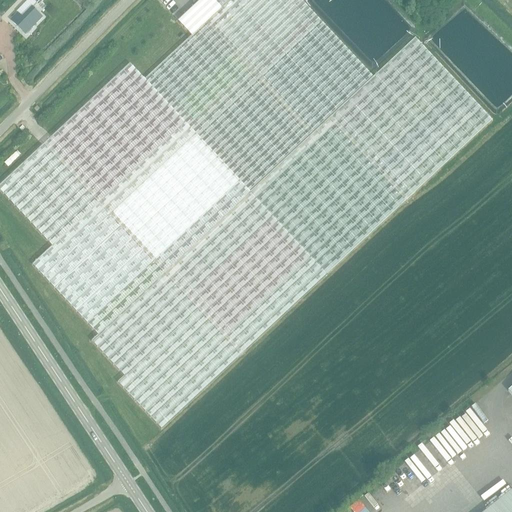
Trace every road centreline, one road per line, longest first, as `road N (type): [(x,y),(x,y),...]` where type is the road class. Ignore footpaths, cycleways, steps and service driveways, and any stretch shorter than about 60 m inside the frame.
road 1 (secondary): [(127,479),(0,290)]
road 2 (unclassified): [(0,128),(128,0)]
